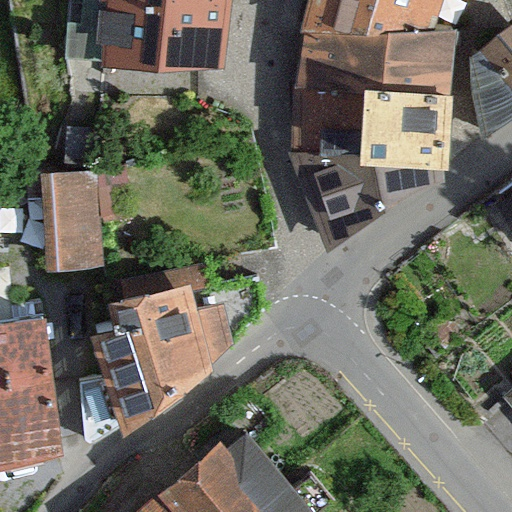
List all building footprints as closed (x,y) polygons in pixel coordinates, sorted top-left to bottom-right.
[(221,0),(100,0),(103,54),(215,58),(221,0)] [(312,0),(306,24),(298,84),(301,140),(332,239),(453,154),(468,28),(443,21),(449,0),(312,0)] [(511,22),(484,43),(511,79),(511,22)] [(97,175),(46,178),(51,268),(102,266),(97,175)] [(142,316),(92,322),(125,426),(236,338),(228,293),(200,297),(194,271),(136,286),(142,316)] [(47,309),(0,312),(0,456),(59,451),(47,309)] [(324,511),(241,412),(121,511),(324,511)]
